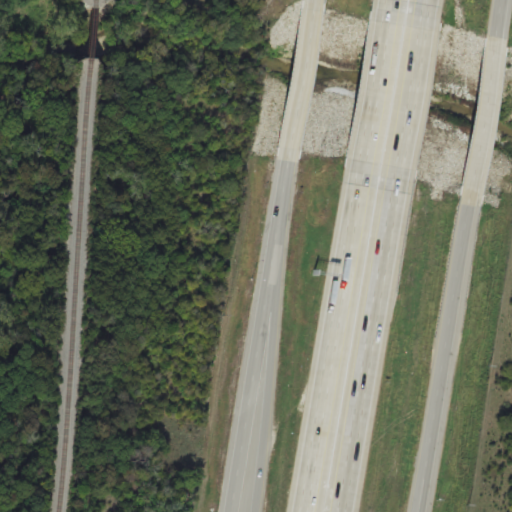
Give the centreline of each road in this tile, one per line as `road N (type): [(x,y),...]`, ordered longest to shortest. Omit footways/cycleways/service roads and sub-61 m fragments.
road 1 (tertiary): [(294,157),(229,511)]
road 2 (motorway): [(364,186),(312,511)]
road 3 (motorway): [(343,511),(395,190)]
road 4 (motorway): [(289,190),(261,511)]
road 5 (tertiary): [(428,511),(468,202)]
road 6 (tertiary): [(468,202),(494,37)]
road 7 (motorway): [(386,21),(364,186)]
road 8 (motorway): [(395,190),(422,27)]
road 9 (tertiary): [(312,0),(294,157)]
road 10 (motorway): [(419,511),(448,365)]
